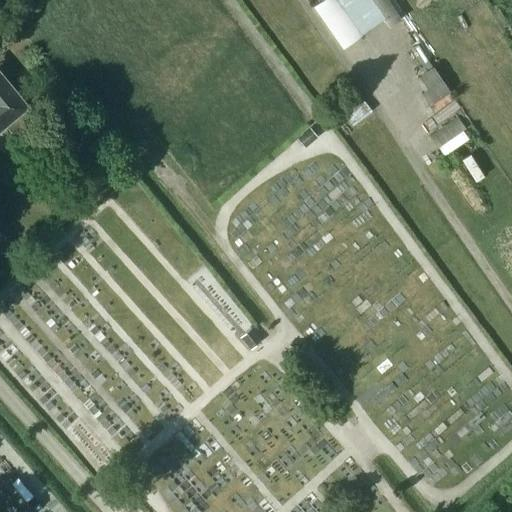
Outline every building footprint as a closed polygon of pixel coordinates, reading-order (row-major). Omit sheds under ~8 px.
[(361,33),(337,0),(324,0),(313,9),(341,47),(361,33)] [(438,100),(454,89),(438,65),(422,77),(438,100)] [(0,130),(28,106),(0,71),(0,130)] [(353,125),(371,110),(359,95),(341,110),(353,125)] [(463,115),(435,131),(447,154),(475,138),(463,115)] [(316,137),(309,129),(297,139),(305,147),(316,137)] [(249,329),(239,339),(249,350),(260,340),(249,329)]
